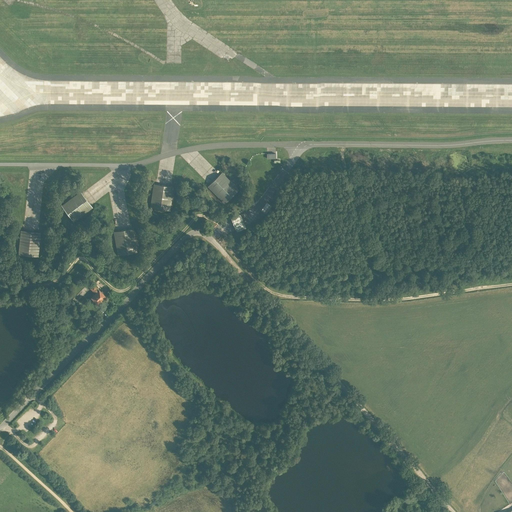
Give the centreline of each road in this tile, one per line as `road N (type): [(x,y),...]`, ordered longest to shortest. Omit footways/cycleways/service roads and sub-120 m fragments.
road 1 (track): [(206,233),(450,511)]
road 2 (unclassified): [(0,428),(187,235),(206,233)]
